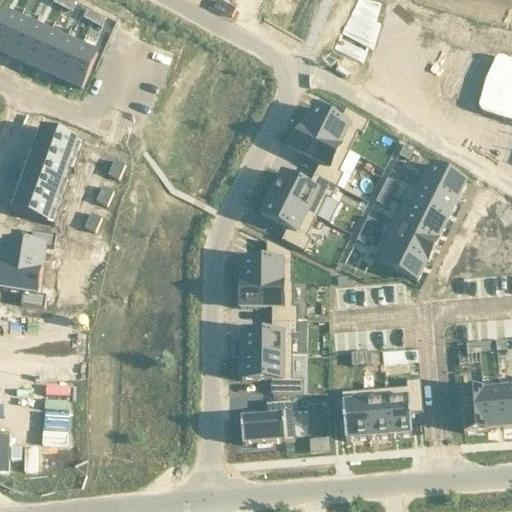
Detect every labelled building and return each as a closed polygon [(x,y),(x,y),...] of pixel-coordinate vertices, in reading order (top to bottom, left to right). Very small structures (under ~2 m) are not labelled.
[(65,0),(56,0),(54,5),(63,10),(67,1),(65,0)] [(357,0),(333,50),(363,65),(368,49),(373,51),(381,24),(376,22),(382,4),(381,4),(368,0),(357,0)] [(67,1),(63,10),(72,14),(76,5),(67,1)] [(88,12),(83,20),(92,25),(97,16),(88,12)] [(4,15),(0,23),(0,54),(5,57),(20,22),(4,15)] [(97,16),(92,25),(101,30),(106,21),(97,16)] [(20,22),(5,57),(20,64),(35,29),(20,22)] [(35,29),(20,64),(35,71),(51,36),(35,29)] [(51,36),(35,71),(51,77),(66,42),(51,36)] [(66,42),(51,77),(66,84),(82,49),(66,42)] [(82,49),(66,84),(82,91),(98,56),(82,49)] [(479,106),(479,108),(479,109),(479,110),(480,112),(481,113),(481,114),(483,115),(484,115),(485,116),(511,124),(511,61),(507,59),(505,59),(504,58),(502,58),(501,58),(500,58),(498,59),(497,60),(496,60),(495,62),(495,63),(494,64),(479,105),(479,106)] [(303,131),(350,155),(350,154),(349,153),(358,134),(363,136),(369,124),(346,111),(340,123),(314,110),(304,130),(304,131),(303,130),(303,131)] [(42,129),(37,143),(80,159),(85,144),(42,129)] [(303,131),(292,152),(320,167),(314,178),(338,189),(344,177),(340,175),(350,155),(303,131)] [(37,143),(32,157),(75,172),(80,159),(37,143)] [(405,146),(399,158),(408,162),(414,150),(405,146)] [(32,157),(27,170),(70,186),(71,185),(67,183),(71,172),(75,173),(75,172),(32,157)] [(115,163),(112,170),(123,175),(126,168),(115,163)] [(418,186),(418,187),(422,189),(422,188),(457,206),(467,185),(428,166),(418,186)] [(27,170),(22,184),(65,199),(70,186),(27,170)] [(112,170),(108,177),(119,182),(123,175),(112,170)] [(283,176),(272,197),(317,220),(317,219),(327,200),(331,202),(338,189),(314,178),(309,189),(283,176)] [(388,181),(382,192),(391,197),(397,185),(388,181)] [(22,184),(17,197),(61,213),(65,199),(22,184)] [(413,207),(413,208),(447,225),(457,206),(422,188),(422,189),(418,196),(413,207)] [(103,189),(100,196),(111,201),(114,194),(103,189)] [(382,192),(376,204),(385,209),(391,197),(382,192)] [(100,196),(97,204),(108,209),(111,201),(100,196)] [(17,197),(12,212),(55,227),(61,213),(17,197)] [(264,214),(261,218),(288,231),(282,243),(305,254),(311,242),(307,239),(317,220),(272,197),(270,201),(268,200),(262,213),(264,214)] [(404,203),(394,223),(434,243),(438,245),(439,244),(438,243),(447,225),(413,208),(413,207),(404,203)] [(91,215),(88,223),(99,228),(102,220),(91,215)] [(368,219),(363,231),(372,236),(378,224),(368,219)] [(88,223),(85,230),(96,235),(99,228),(88,223)] [(394,223),(385,242),(429,264),(438,245),(434,243),(394,223)] [(363,231),(357,243),(366,247),(372,236),(363,231)] [(0,264),(0,266),(43,273),(46,249),(54,250),(56,237),(33,234),(31,246),(4,241),(0,264)] [(385,242),(375,262),(418,284),(427,265),(428,265),(429,264),(385,242)] [(241,286),(241,287),(293,287),(293,286),(292,286),(293,256),(267,243),(267,263),(242,263),(242,286),(241,286)] [(0,291),(23,295),(21,307),(45,311),(47,298),(39,297),(43,273),(0,266),(0,291)] [(241,287),(241,311),(272,311),(272,323),(298,324),(298,310),(293,310),(293,288),(293,287),(241,287)] [(243,336),(242,359),(293,360),(293,338),(298,338),(298,324),(272,323),(272,336),(243,336)] [(507,343),(496,344),(497,354),(507,353),(507,343)] [(490,344),(480,345),(480,355),(491,354),(490,344)] [(480,345),(467,346),(468,356),(480,355),(480,345)] [(419,363),(418,350),(406,351),(383,353),(384,365),(407,364),(419,363)] [(371,354),(361,355),(362,368),(372,367),(371,354)] [(361,355),(352,355),(353,368),(362,368),(361,355)] [(242,359),(242,383),(271,384),(271,397),(304,397),(304,382),(292,382),(293,360),(242,359)] [(407,390),(386,392),(390,440),(412,438),(411,421),(411,416),(423,415),(421,383),(406,384),(407,390)] [(484,388),(461,390),(464,435),(488,433),(488,432),(487,432),(484,394),(485,394),(484,388)] [(511,391),(500,393),(503,431),(511,429),(511,391)] [(386,392),(364,394),(368,441),(390,440),(386,392)] [(485,394),(484,394),(487,432),(488,432),(503,431),(500,393),(485,394)] [(364,394),(342,396),(346,443),(368,441),(364,394)] [(268,419),(241,422),(243,448),(257,446),(257,449),(272,448),(272,445),(296,443),(292,404),(267,406),(268,419)] [(73,410),(37,413),(41,466),(66,464),(63,435),(75,434),(73,410)] [(37,413),(0,416),(0,421),(2,440),(14,439),(16,466),(40,464),(40,466),(41,466),(37,413)]
